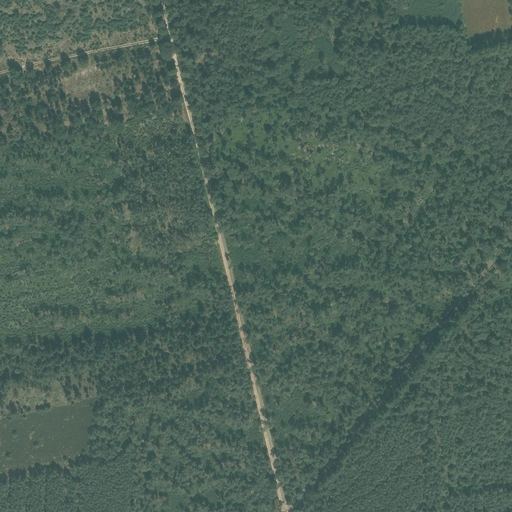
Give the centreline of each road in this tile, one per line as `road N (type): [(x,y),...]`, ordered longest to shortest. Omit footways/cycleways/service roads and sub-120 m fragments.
road 1 (track): [(282,511),(160,0)]
road 2 (track): [(289,511),(511,242)]
